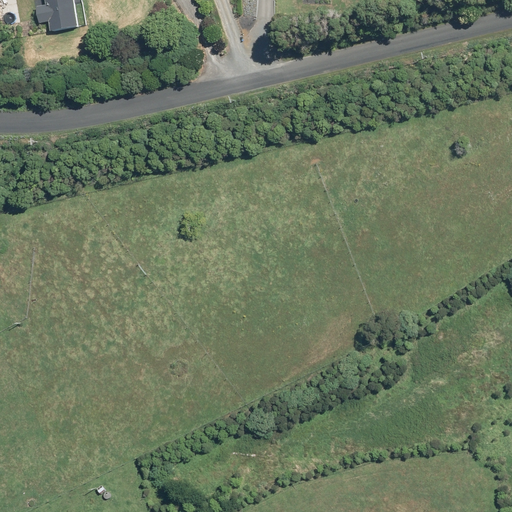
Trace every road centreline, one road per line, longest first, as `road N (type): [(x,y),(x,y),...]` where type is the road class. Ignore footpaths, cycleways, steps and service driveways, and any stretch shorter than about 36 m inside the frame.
road 1 (unclassified): [(245,84),(511,18)]
road 2 (unclassified): [(0,125),(69,121),(245,84)]
